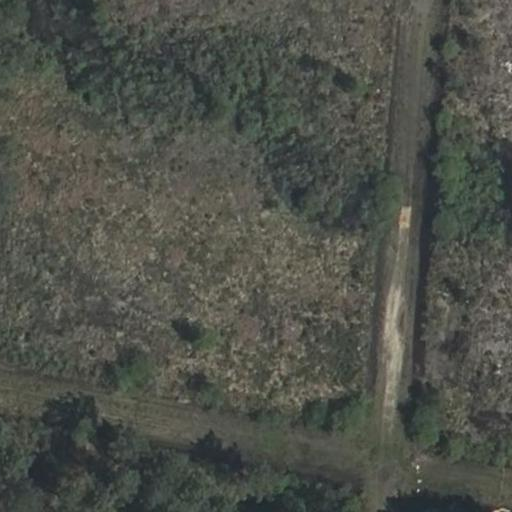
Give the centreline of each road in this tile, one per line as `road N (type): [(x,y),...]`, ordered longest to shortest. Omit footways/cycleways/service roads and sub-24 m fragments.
road 1 (track): [(0,391),(511,484)]
road 2 (track): [(424,0),(390,511)]
